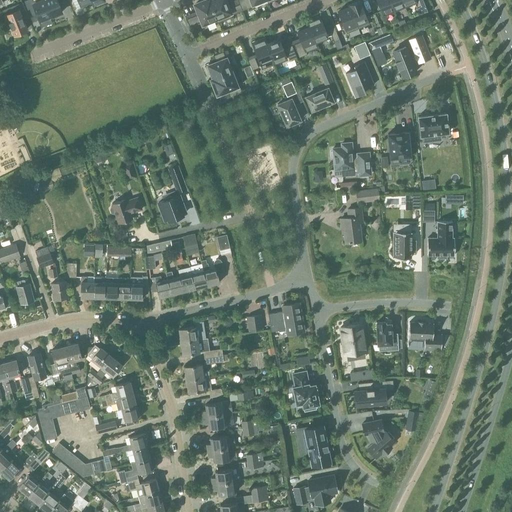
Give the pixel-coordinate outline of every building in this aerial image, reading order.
[(36,0),(32,2),(31,0),(28,0),(25,1),(30,13),(36,11),(41,24),(43,23),(43,25),(51,21),(51,20),(52,20),(51,16),(51,17),(44,0),(36,0)] [(44,0),(51,17),(51,16),(62,12),(56,0),(44,0)] [(218,23),(208,0),(205,0),(195,4),(198,14),(186,19),(189,26),(201,21),(204,26),(217,21),(218,23)] [(209,0),(208,0),(218,23),(232,17),(231,15),(242,11),(237,0),(239,4),(228,8),(225,0),(211,0),(210,1),(209,0)] [(237,0),(242,11),(254,6),(253,4),(262,0),(266,0),(268,3),(266,0),(237,0)] [(376,0),(383,16),(394,12),(389,0),(376,0)] [(389,0),(394,12),(405,8),(402,0),(389,0)] [(360,1),(348,5),(349,6),(349,7),(356,24),(358,29),(369,24),(367,20),(360,1)] [(21,17),(27,15),(22,3),(3,10),(8,21),(9,21),(12,27),(11,28),(14,36),(22,33),(22,32),(26,30),(21,17)] [(349,7),(338,11),(339,14),(347,33),(358,29),(356,24),(349,7)] [(320,17),(307,22),(309,27),(315,41),(316,41),(331,35),(338,51),(343,49),(342,46),(334,27),(325,30),(320,17)] [(309,27),(297,32),(301,41),(294,44),(299,57),(307,54),(306,51),(318,46),(316,41),(315,41),(309,27)] [(418,63),(430,58),(421,35),(409,40),(414,54),(409,56),(405,47),(393,52),(397,61),(395,61),(398,69),(400,68),(403,77),(415,72),(412,63),(417,61),(418,63)] [(384,36),(368,42),(378,66),(386,62),(380,46),(387,44),(384,36)] [(267,44),(265,39),(252,44),(262,69),(274,64),(266,44),(267,44)] [(266,44),(274,64),(286,59),(279,39),(267,44),(266,44)] [(359,58),(369,54),(364,42),(354,46),(359,58)] [(288,47),(284,48),(289,61),(297,58),(292,45),(288,47)] [(211,80),(212,80),(236,71),(230,57),(226,59),(223,51),(213,55),(216,63),(209,65),(208,64),(205,65),(209,76),(212,75),(213,79),(211,80)] [(252,70),(258,68),(253,56),(248,58),(252,70)] [(355,96),(364,92),(365,92),(364,91),(364,89),(374,85),(369,72),(367,68),(364,61),(354,66),(355,68),(345,73),(354,93),(354,95),(355,96)] [(333,81),(328,70),(320,73),(325,84),(333,81)] [(236,71),(212,80),(217,94),(232,88),(241,85),(236,71)] [(287,126),(300,120),(291,98),(290,96),(296,93),(292,81),(282,85),(287,97),(284,98),(285,101),(277,104),(287,126)] [(268,84),(258,89),(258,90),(259,92),(260,95),(271,90),(268,84)] [(240,87),(228,92),(230,97),(242,92),(240,87)] [(306,97),(312,111),(333,101),(328,88),(306,97)] [(446,114),(446,113),(445,113),(436,114),(428,115),(419,116),(418,116),(418,117),(420,135),(420,136),(421,136),(422,135),(423,142),(432,141),(431,134),(447,132),(447,133),(448,132),(448,131),(446,114)] [(390,158),(391,166),(399,165),(398,157),(409,156),(410,156),(410,155),(408,133),(408,132),(407,132),(389,134),(388,134),(388,135),(390,157),(390,158)] [(368,170),(370,169),(369,152),(357,154),(357,157),(353,158),(351,143),(341,144),(342,148),(333,148),(333,150),(331,152),(331,158),(334,159),(335,170),(344,169),(344,175),(354,174),(354,173),(359,173),(359,176),(368,175),(368,170)] [(104,157),(112,154),(110,147),(94,153),(97,162),(105,159),(104,157)] [(135,177),(131,164),(123,166),(128,179),(135,177)] [(169,169),(177,191),(178,191),(186,188),(178,166),(169,169)] [(49,174),(41,176),(37,178),(42,191),(54,187),(49,174)] [(422,181),(423,189),(435,188),(434,180),(422,181)] [(374,200),(375,207),(375,215),(380,216),(380,209),(380,204),(379,200),(378,188),(356,191),(357,202),(374,200)] [(179,195),(172,198),(171,195),(164,198),(165,200),(158,203),(164,220),(168,219),(168,220),(183,215),(183,214),(186,213),(179,195)] [(115,213),(119,223),(132,219),(130,212),(133,211),(134,211),(134,212),(141,209),(137,197),(126,201),(125,199),(112,204),(113,206),(111,207),(110,209),(111,213),(113,214),(115,213)] [(348,217),(340,218),(341,229),(343,229),(345,243),(362,241),(359,223),(363,222),(361,207),(347,209),(348,217)] [(0,215),(1,219),(9,216),(6,208),(0,210),(0,215)] [(437,221),(437,238),(427,238),(427,255),(437,255),(437,258),(446,258),(446,255),(454,255),(454,238),(452,238),(452,221),(437,221)] [(410,232),(410,224),(402,224),(402,232),(392,232),(394,232),(394,233),(394,237),(394,251),(394,256),(394,257),(392,257),(402,257),(402,258),(404,258),(404,257),(411,257),(410,257),(410,253),(415,253),(415,240),(410,240),(410,237),(410,233),(410,232),(411,232),(410,232)] [(194,233),(187,235),(191,250),(198,248),(196,242),(194,233)] [(220,250),(230,248),(226,234),(217,237),(220,250)] [(161,242),(147,245),(148,253),(152,252),(162,250),(161,242)] [(15,244),(0,249),(0,263),(20,256),(15,244)] [(84,256),(93,256),(93,250),(94,245),(84,244),(84,249),(84,256)] [(107,256),(119,256),(119,246),(107,246),(107,250),(107,256)] [(131,246),(119,246),(119,256),(131,257),(131,256),(131,253),(131,252),(131,246)] [(48,247),(35,251),(37,257),(50,253),(50,252),(48,247)] [(37,257),(37,260),(40,268),(53,263),(50,253),(37,257)] [(154,256),(148,256),(149,269),(155,268),(155,261),(163,259),(161,253),(153,255),(154,256)] [(205,260),(201,261),(204,270),(203,270),(207,286),(219,283),(217,273),(224,271),(221,261),(220,260),(218,259),(216,259),(214,261),(214,263),(215,268),(209,269),(207,263),(206,263),(205,260)] [(76,263),(65,263),(69,277),(76,277),(76,263)] [(183,291),(195,288),(192,273),(191,273),(190,267),(178,270),(179,276),(183,291)] [(203,270),(192,273),(195,288),(207,286),(203,270)] [(167,279),(168,279),(171,294),(183,291),(179,276),(173,278),(171,271),(165,273),(167,279)] [(81,276),(80,297),(93,298),(94,277),(81,276)] [(130,278),(130,299),(142,299),(142,294),(149,293),(147,276),(142,276),(142,277),(130,277),(130,278)] [(159,297),(171,294),(168,279),(167,279),(162,281),(160,276),(155,277),(155,282),(158,291),(159,297)] [(94,277),(93,298),(105,298),(105,287),(106,277),(94,277)] [(106,277),(105,298),(117,298),(118,277),(106,277)] [(118,277),(117,298),(130,299),(130,278),(118,277)] [(28,279),(15,282),(21,304),(34,300),(29,283),(28,279)] [(65,281),(51,283),(54,299),(67,297),(65,281)] [(0,309),(1,310),(3,309),(4,308),(5,307),(5,306),(10,305),(7,294),(2,295),(2,293),(0,293),(0,309)] [(287,335),(304,332),(299,302),(288,304),(288,305),(286,305),(282,306),(283,309),(283,311),(268,314),(271,331),(278,330),(278,326),(285,325),(287,335)] [(246,317),(248,330),(262,328),(260,315),(246,317)] [(195,327),(179,329),(181,342),(205,338),(203,321),(194,323),(195,327)] [(426,322),(416,321),(416,322),(410,322),(409,322),(408,338),(409,338),(408,348),(424,348),(424,350),(424,349),(440,350),(440,351),(441,351),(442,334),(441,334),(433,334),(433,323),(426,323),(426,322)] [(385,322),(376,323),(378,344),(386,344),(387,350),(398,349),(398,348),(402,348),(401,339),(397,339),(397,337),(391,338),(391,324),(385,324),(385,322)] [(346,355),(348,354),(349,361),(357,359),(356,353),(366,351),(361,324),(341,328),(346,355)] [(205,338),(181,342),(183,355),(203,352),(203,351),(209,350),(207,338),(205,338)] [(77,343),(64,347),(71,374),(80,372),(78,366),(77,366),(75,360),(81,358),(77,343)] [(101,367),(111,356),(100,347),(99,348),(94,345),(87,353),(87,356),(101,367)] [(64,347),(52,350),(56,365),(57,371),(62,370),(63,376),(64,381),(73,379),(71,374),(64,347)] [(209,350),(203,351),(203,352),(204,357),(216,356),(221,355),(222,355),(221,348),(209,350)] [(30,355),(28,356),(34,379),(45,376),(46,376),(43,368),(44,368),(44,367),(44,363),(43,363),(42,363),(39,353),(37,354),(37,353),(35,352),(31,353),(30,354),(30,355)] [(216,356),(204,357),(205,364),(223,361),(222,355),(221,355),(216,356)] [(88,384),(87,385),(89,386),(96,384),(106,371),(112,376),(121,365),(111,356),(102,367),(101,367),(97,373),(90,382),(88,384)] [(297,366),(310,363),(309,356),(295,358),(297,366)] [(16,359),(4,363),(5,368),(6,371),(12,392),(17,390),(13,376),(20,374),(19,372),(21,372),(20,366),(18,366),(16,359)] [(0,379),(3,379),(7,393),(12,392),(6,371),(5,368),(4,363),(0,363),(0,379)] [(131,373),(137,367),(134,363),(127,368),(131,373)] [(201,364),(185,367),(186,379),(209,376),(208,371),(202,372),(201,364)] [(92,370),(88,376),(87,380),(90,382),(97,373),(92,370)] [(364,379),(372,378),(371,370),(363,371),(364,379)] [(295,386),(293,387),(296,404),(306,402),(307,406),(319,404),(316,392),(317,392),(315,386),(315,384),(309,386),(306,371),(292,374),(295,386)] [(46,376),(45,376),(45,377),(47,386),(54,384),(51,374),(46,376)] [(209,376),(186,379),(188,392),(209,389),(210,397),(222,395),(221,388),(211,390),(209,376)] [(28,377),(21,379),(24,390),(31,389),(28,377)] [(359,384),(360,390),(354,391),(356,405),(365,405),(375,405),(374,404),(385,403),(384,390),(386,390),(385,380),(358,383),(358,384),(359,384)] [(99,397),(97,399),(98,402),(101,401),(133,393),(130,381),(115,385),(117,392),(99,397)] [(98,388),(88,391),(90,398),(100,395),(98,388)] [(238,400),(253,397),(252,391),(237,393),(238,400)] [(58,392),(51,394),(53,401),(60,399),(58,392)] [(136,405),(133,393),(101,401),(102,406),(107,405),(107,406),(116,403),(118,410),(121,409),(136,405)] [(276,406),(275,405),(276,405),(283,404),(282,395),(275,396),(275,399),(270,400),(271,407),(276,406)] [(81,397),(84,410),(90,408),(87,396),(81,397)] [(81,397),(74,399),(77,411),(84,410),(81,397)] [(74,399),(67,401),(71,413),(77,411),(74,399)] [(67,401),(61,403),(65,415),(71,413),(67,401)] [(201,410),(202,417),(226,413),(230,413),(229,401),(205,405),(206,410),(201,410)] [(59,417),(65,415),(61,403),(55,404),(59,417)] [(55,404),(49,406),(52,418),(58,416),(55,404)] [(134,424),(133,419),(139,418),(136,405),(121,409),(125,421),(126,426),(134,424)] [(49,406),(37,409),(37,412),(40,421),(52,418),(49,406)] [(408,419),(418,421),(420,412),(409,410),(408,419)] [(231,419),(230,413),(226,413),(202,417),(203,423),(208,423),(209,428),(232,425),(231,419)] [(33,427),(37,423),(35,417),(29,423),(33,427)] [(52,418),(40,421),(42,428),(54,424),(52,418)] [(241,421),(242,428),(258,426),(257,419),(241,421)] [(391,448),(390,446),(393,443),(390,440),(393,437),(388,430),(385,433),(383,431),(381,419),(362,423),(364,433),(368,432),(369,434),(368,434),(372,441),(373,442),(367,447),(376,458),(381,454),(382,455),(391,448)] [(2,420),(0,422),(5,428),(9,424),(13,420),(8,420),(2,420)] [(97,433),(117,428),(115,421),(95,426),(97,433)] [(0,451),(2,449),(0,446),(0,440),(10,431),(9,430),(12,426),(9,424),(5,428),(0,433),(0,451)] [(54,424),(42,428),(43,434),(55,431),(54,424)] [(312,465),(330,461),(323,425),(301,429),(306,454),(309,454),(312,465)] [(259,433),(258,426),(242,428),(243,435),(259,433)] [(161,429),(146,432),(148,443),(164,439),(161,429)] [(39,430),(31,438),(39,446),(42,442),(39,430)] [(55,431),(43,434),(45,440),(57,437),(55,431)] [(147,445),(144,433),(129,437),(131,444),(118,447),(120,453),(132,449),(147,445)] [(232,446),(235,446),(233,435),(210,438),(211,443),(206,444),(207,450),(232,446)] [(0,451),(0,470),(12,458),(11,458),(16,454),(11,449),(16,443),(12,439),(2,449),(0,451)] [(59,443),(52,451),(57,456),(64,447),(59,443)] [(147,445),(132,449),(135,461),(150,458),(147,445)] [(212,456),(213,461),(237,458),(235,446),(232,446),(207,450),(208,457),(212,456)] [(64,447),(57,456),(62,460),(69,451),(64,447)] [(102,451),(104,456),(115,454),(113,448),(102,451)] [(49,453),(45,450),(44,449),(38,456),(42,460),(49,453)] [(69,451),(62,460),(67,464),(74,455),(69,451)] [(23,464),(27,468),(38,456),(33,453),(31,456),(30,455),(24,462),(22,463),(23,464)] [(246,455),(247,462),(262,459),(261,453),(246,455)] [(11,458),(12,458),(0,470),(9,480),(21,467),(20,467),(23,464),(22,463),(24,462),(16,454),(11,458)] [(74,455),(67,464),(73,468),(80,459),(74,455)] [(38,456),(27,468),(32,472),(39,464),(39,463),(42,460),(38,456)] [(124,469),(118,471),(121,483),(127,482),(138,479),(137,474),(153,470),(150,458),(135,461),(130,463),(132,469),(125,471),(124,469)] [(85,464),(80,459),(73,468),(83,476),(85,464)] [(104,459),(97,460),(100,472),(107,470),(106,469),(105,463),(104,459)] [(263,466),(262,459),(247,462),(248,469),(263,466)] [(97,460),(91,462),(94,474),(100,472),(97,460)] [(62,471),(66,467),(60,462),(56,466),(62,471)] [(85,464),(83,476),(94,474),(91,462),(85,464)] [(233,474),(232,469),(215,471),(215,477),(211,477),(212,484),(232,481),(240,480),(239,473),(233,474)] [(48,472),(39,483),(28,496),(38,504),(49,491),(43,486),(52,475),(48,472)] [(17,487),(28,496),(39,483),(28,474),(17,487)] [(293,488),(296,504),(307,501),(306,495),(311,494),(311,497),(314,497),(316,504),(330,502),(328,494),(337,492),(334,478),(323,480),(323,477),(308,480),(309,486),(304,487),(304,486),(293,488)] [(138,479),(127,482),(130,491),(136,489),(138,496),(159,491),(156,479),(141,482),(141,484),(139,484),(138,479)] [(58,480),(49,491),(38,504),(47,511),(48,511),(59,499),(53,495),(62,483),(58,480)] [(241,486),(240,480),(232,481),(212,484),(213,490),(217,490),(218,495),(236,492),(235,487),(241,486)] [(267,492),(266,486),(251,489),(251,495),(267,492)] [(159,491),(138,496),(140,503),(142,508),(162,503),(159,491)] [(268,500),(267,492),(251,495),(253,502),(268,500)] [(59,499),(48,511),(65,511),(69,507),(71,504),(74,501),(73,500),(64,493),(59,499)] [(74,501),(71,504),(76,507),(83,498),(78,494),(73,500),(74,501)] [(83,498),(76,507),(81,511),(88,502),(83,498)] [(216,511),(215,511),(244,511),(244,507),(238,508),(237,502),(220,505),(220,510),(216,511)] [(142,508),(135,510),(135,511),(164,511),(162,503),(142,508)]
